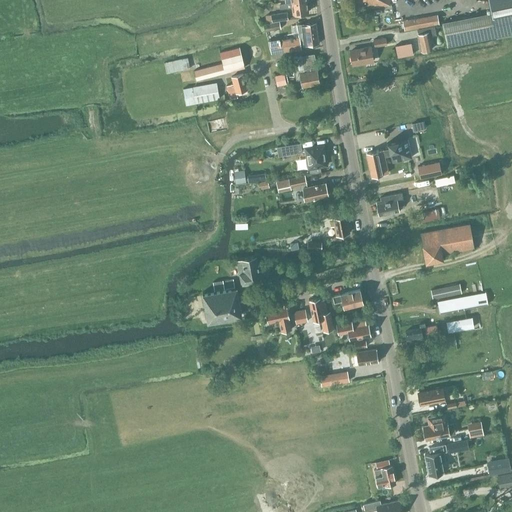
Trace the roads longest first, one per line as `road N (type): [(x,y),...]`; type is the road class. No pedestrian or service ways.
road 1 (tertiary): [(420,511),(326,0)]
road 2 (track): [(214,161),(235,137),(342,120)]
